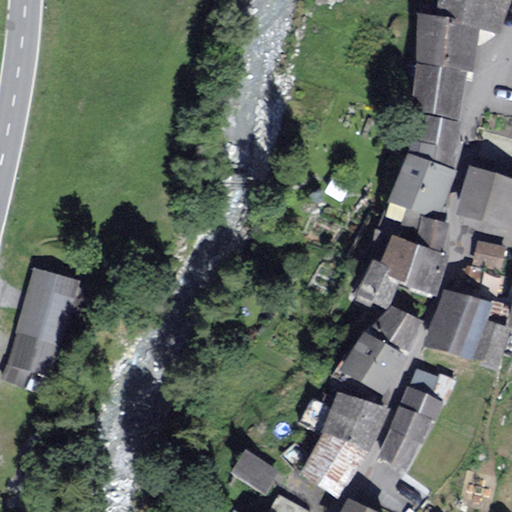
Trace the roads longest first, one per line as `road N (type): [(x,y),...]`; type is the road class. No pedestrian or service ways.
road 1 (residential): [(337,511),(418,356),(478,113),(511,63)]
road 2 (tertiary): [(25,0),(0,162)]
